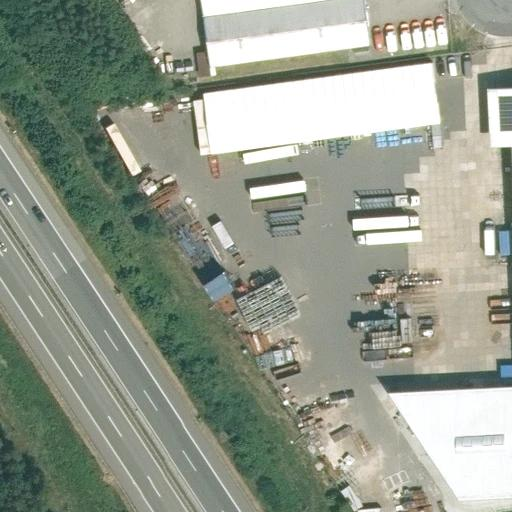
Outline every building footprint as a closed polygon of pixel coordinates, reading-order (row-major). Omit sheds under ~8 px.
[(363,0),(199,0),(208,66),(369,46),(363,0)] [(439,62),(236,85),(238,104),(228,105),(234,159),(249,157),(249,161),(285,157),(283,143),(446,124),(439,62)] [(511,87),(488,88),(490,145),(511,144),(511,229),(509,230),(510,256),(511,255),(511,87)] [(225,89),(171,99),(173,109),(227,100),(225,89)] [(173,163),(182,161),(169,109),(160,111),(173,163)] [(221,300),(241,288),(232,271),(212,283),(221,300)] [(499,386),(437,390),(443,511),(505,508),(499,386)]
